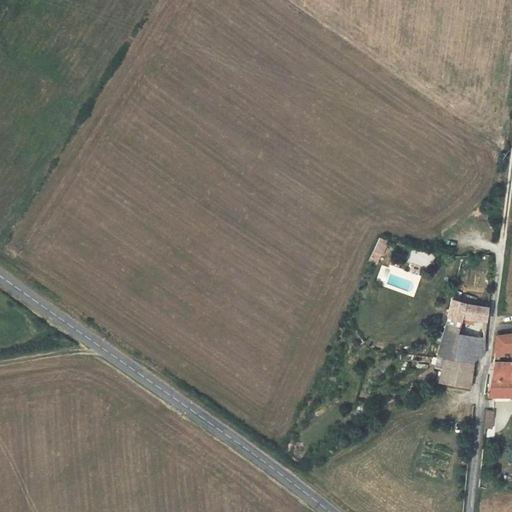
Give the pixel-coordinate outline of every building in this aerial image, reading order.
[(368,261),(377,265),(387,240),(377,236),(368,261)] [(414,262),(432,268),(436,256),(418,250),(414,262)] [(439,362),(446,364),(469,369),(480,363),(483,342),(469,339),(471,326),(485,329),(487,308),(453,299),(448,318),(449,320),(439,362)] [(492,380),(511,379),(511,332),(498,333),(495,355),(511,355),(511,365),(494,365),(492,380)] [(441,386),(465,392),(469,369),(446,364),(441,386)] [(511,379),(492,380),(490,401),(511,400),(511,379)] [(486,409),(483,427),(491,428),(493,410),(486,409)]
